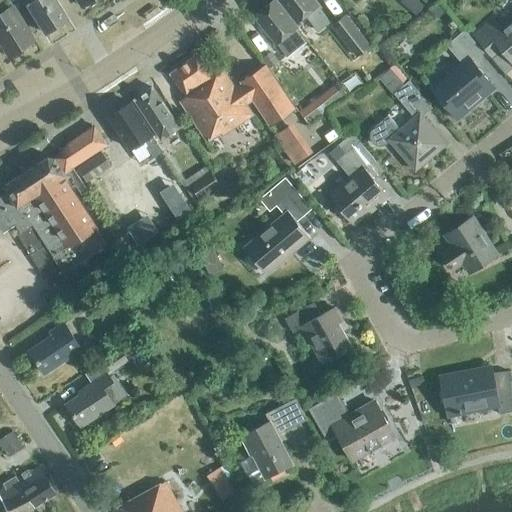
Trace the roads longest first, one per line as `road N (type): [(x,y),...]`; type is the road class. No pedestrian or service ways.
road 1 (residential): [(511,128),(357,256),(405,345),(511,315)]
road 2 (primary): [(0,131),(203,0)]
road 3 (tertiary): [(0,376),(90,511)]
